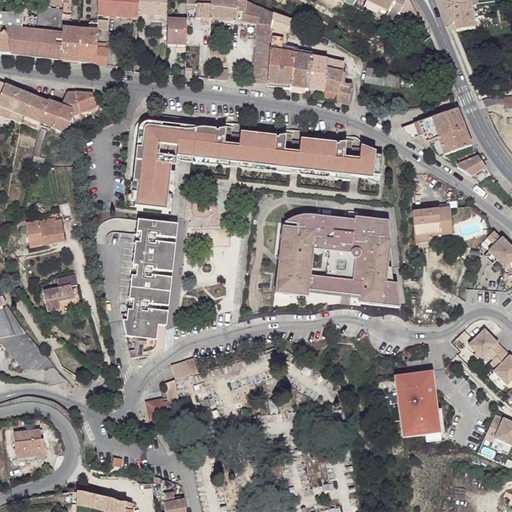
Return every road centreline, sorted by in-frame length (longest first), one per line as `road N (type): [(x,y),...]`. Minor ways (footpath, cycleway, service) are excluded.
road 1 (residential): [(0,64),(310,111),(451,168),(511,218)]
road 2 (residential): [(409,336),(354,319),(242,331),(188,348),(143,375),(131,399)]
road 3 (primary): [(511,170),(468,103),(427,0)]
road 4 (unknown): [(159,437),(229,385),(275,376),(318,387)]
road 5 (tertiary): [(0,418),(47,419),(67,444),(60,471),(0,496)]
road 6 (residential): [(131,399),(115,417),(32,390),(0,397)]
road 7 (residential): [(131,399),(195,491),(198,511)]
road 8 (unknown): [(353,125),(357,82),(348,59),(299,43)]
